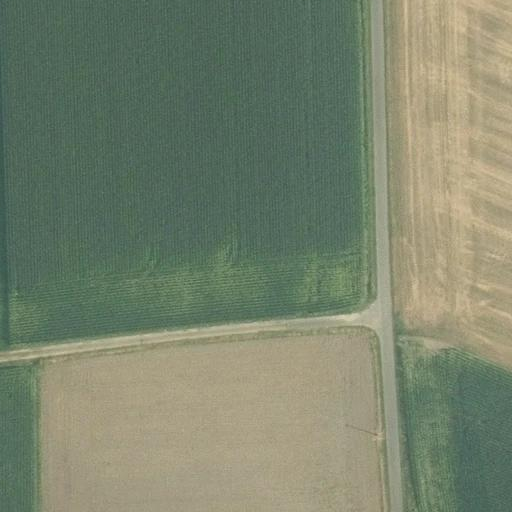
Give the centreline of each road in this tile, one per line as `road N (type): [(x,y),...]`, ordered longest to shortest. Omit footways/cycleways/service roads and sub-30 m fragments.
road 1 (track): [(394,511),(374,0)]
road 2 (track): [(381,317),(0,359)]
